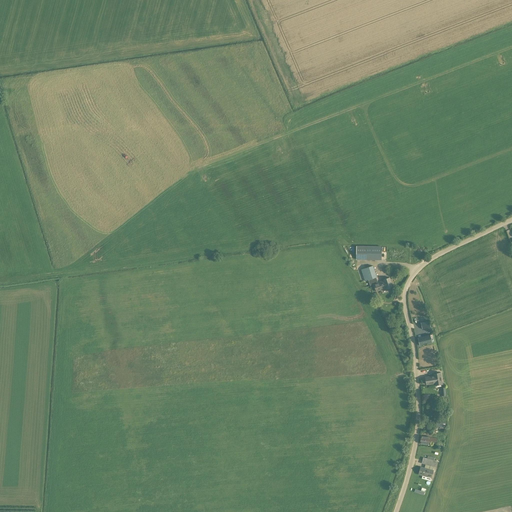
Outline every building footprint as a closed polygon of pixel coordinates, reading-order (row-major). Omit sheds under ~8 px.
[(357,246),(357,260),(406,260),(407,246),(357,246)] [(384,280),(378,282),(376,277),(377,277),(373,266),(361,269),(365,281),(368,280),(370,287),(374,285),(376,292),(386,288),(386,289),(393,287),(390,277),(383,279),(384,280)] [(429,320),(421,322),(421,323),(423,329),(422,329),(431,327),(430,327),(429,322),(429,321),(429,320)] [(418,337),(418,338),(420,345),(432,342),(431,342),(429,335),(430,335),(430,334),(421,337),(421,336),(418,337)] [(442,384),(440,373),(433,374),(434,376),(425,377),(426,385),(435,383),(435,385),(442,384)] [(437,419),(436,427),(445,428),(446,420),(437,419)] [(429,444),(429,443),(436,444),(437,438),(430,438),(430,437),(421,436),(420,443),(429,444)] [(425,466),(422,465),(421,467),(420,467),(418,474),(423,476),(422,478),(431,481),(433,470),(432,470),(433,467),(436,467),(438,461),(423,457),(421,463),(426,465),(425,466)]
